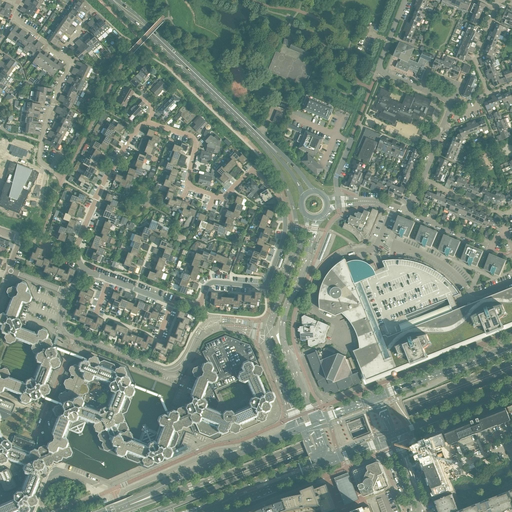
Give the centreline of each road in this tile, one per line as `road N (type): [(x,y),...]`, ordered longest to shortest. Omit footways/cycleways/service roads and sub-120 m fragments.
road 1 (primary): [(511,362),(129,504)]
road 2 (primary): [(154,511),(511,371)]
road 3 (residential): [(64,292),(66,332),(160,369),(181,364),(210,325)]
road 4 (residential): [(150,124),(196,144),(188,186),(221,198),(252,170),(278,196)]
road 5 (residential): [(278,196),(284,227),(265,286),(210,283),(199,308)]
road 6 (primary): [(147,28),(271,147)]
road 7 (residential): [(511,428),(442,460),(446,471),(511,445)]
road 8 (unclassified): [(244,450),(218,450),(124,490),(127,511)]
road 9 (residential): [(76,246),(132,133),(150,124)]
road 10 (residential): [(62,180),(38,161),(69,64),(60,54)]
road 11 (primary): [(511,345),(378,396)]
road 12 (residential): [(511,280),(475,294),(429,256),(393,248)]
road 13 (primary): [(197,511),(319,462)]
road 14 (primary): [(244,450),(129,504)]
road 15 (primary): [(394,436),(511,389)]
road 16 (residential): [(422,88),(379,70),(405,0)]
road 17 (residential): [(199,308),(85,268)]
road 18 (primary): [(282,332),(316,217)]
road 19 (residential): [(407,212),(491,246),(504,235),(511,244)]
